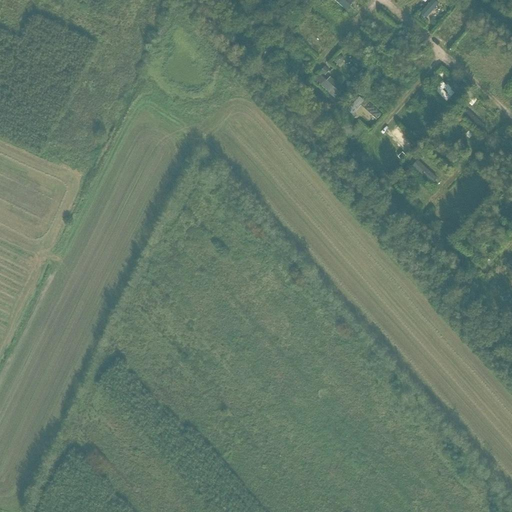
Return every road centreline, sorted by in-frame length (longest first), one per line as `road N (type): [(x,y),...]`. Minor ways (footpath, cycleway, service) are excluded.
road 1 (track): [(0,380),(134,109)]
road 2 (unknown): [(388,0),(511,116)]
